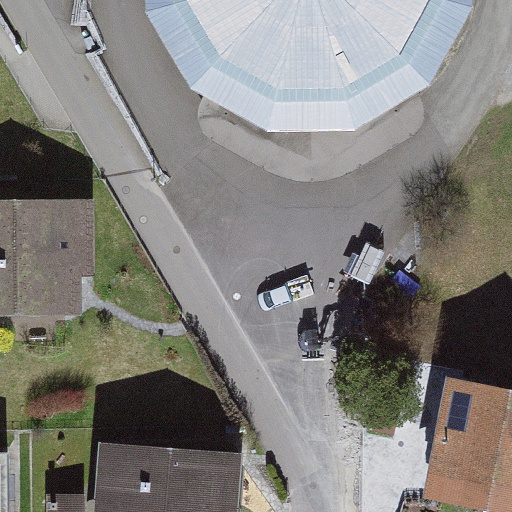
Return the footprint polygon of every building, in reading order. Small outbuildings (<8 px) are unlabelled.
[(170,0),(170,17),(215,94),(293,145),(336,140),(380,138),(449,92),(487,15),(488,0),(170,0)] [(0,322),(83,323),(83,205),(0,205),(0,322)] [(494,511),(511,511),(511,387),(454,374),(427,497),(494,511)] [(235,511),(239,466),(103,455),(98,511),(235,511)] [(27,511),(25,459),(0,459),(0,511),(27,511)] [(81,511),(82,503),(38,503),(37,511),(81,511)]
